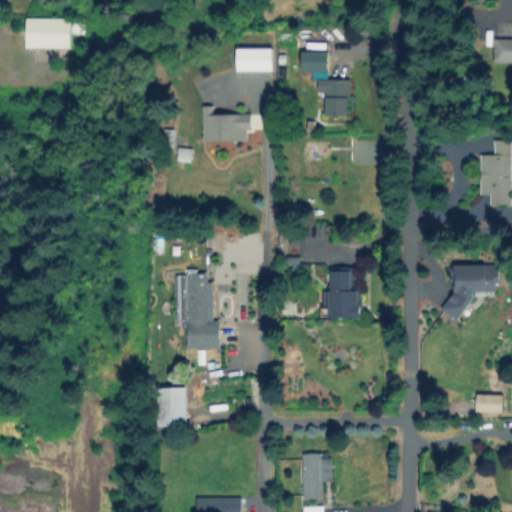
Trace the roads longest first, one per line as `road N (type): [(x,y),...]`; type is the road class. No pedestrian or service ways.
road 1 (residential): [(404,511),(409,177),(402,0)]
road 2 (residential): [(268,245),(268,419)]
road 3 (residential): [(406,420),(268,419)]
